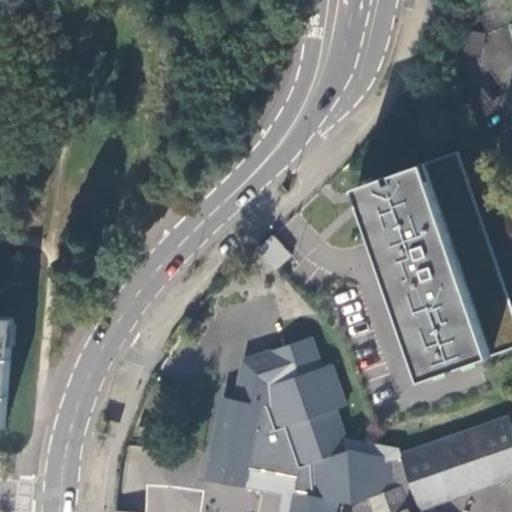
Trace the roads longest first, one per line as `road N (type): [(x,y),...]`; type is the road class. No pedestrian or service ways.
road 1 (tertiary): [(62,503),(78,392),(122,316),(292,131)]
road 2 (tertiary): [(321,0),(316,70),(292,131)]
